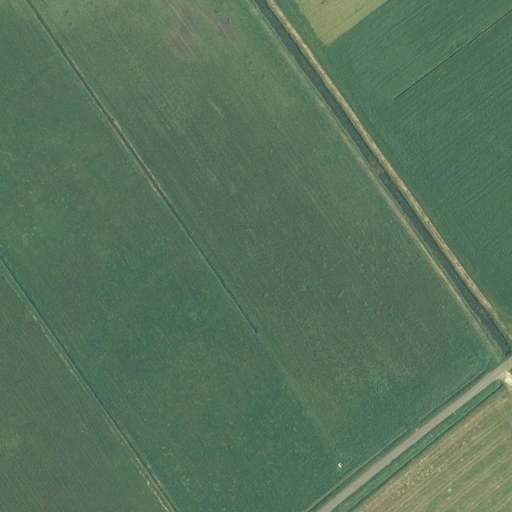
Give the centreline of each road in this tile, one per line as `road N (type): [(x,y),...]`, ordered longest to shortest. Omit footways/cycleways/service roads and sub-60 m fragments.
road 1 (track): [(511,377),(244,0)]
road 2 (unclassified): [(323,511),(511,360)]
